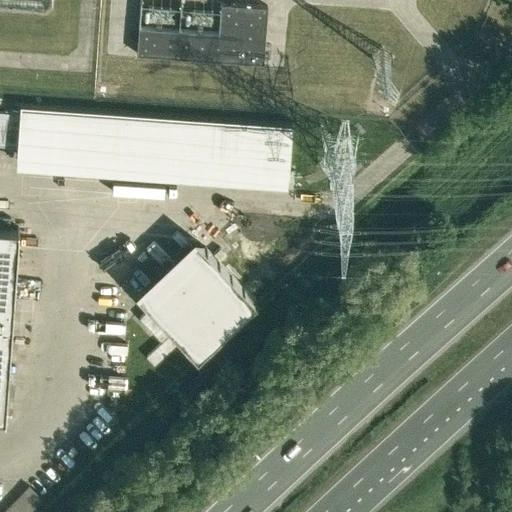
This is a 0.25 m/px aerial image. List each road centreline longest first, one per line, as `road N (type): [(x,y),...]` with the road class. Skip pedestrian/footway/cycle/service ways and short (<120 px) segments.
road 1 (trunk): [(511,269),(234,511)]
road 2 (trunk): [(327,511),(511,343)]
